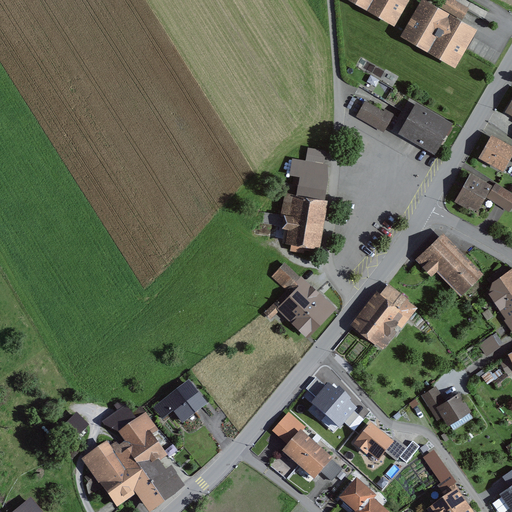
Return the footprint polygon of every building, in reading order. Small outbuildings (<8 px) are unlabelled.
[(351,0),(396,25),(410,0),(351,0)] [(479,28),(429,0),(422,0),(402,36),(457,67),(479,28)] [(470,8),(456,0),(443,0),(440,5),(464,19),(470,8)] [(356,116),(384,131),(395,113),(386,108),(384,110),(366,99),(356,116)] [(436,153),(454,122),(417,101),(399,132),(436,153)] [(504,170),(511,155),(511,143),(493,133),(480,156),(504,170)] [(326,150),(308,147),(306,160),(324,163),(326,150)] [(300,176),(297,193),(285,191),(281,213),(285,214),(282,227),(287,228),(285,242),(291,243),(290,250),(304,252),(306,246),(320,248),(329,199),(325,198),(329,176),(328,164),(324,163),(306,160),(293,157),(290,174),(300,176)] [(493,185),(470,171),(454,200),(468,208),(469,206),(478,211),(486,197),(493,185)] [(511,191),(495,182),(493,185),(486,197),(509,211),(511,206),(511,191)] [(461,294),(484,272),(443,231),(415,258),(431,274),(436,269),(461,294)] [(300,275),(285,261),(272,275),(287,289),(300,275)] [(511,265),(499,275),(511,293),(511,265)] [(307,338),(337,307),(302,274),(300,275),(287,289),(264,313),(270,318),(278,310),(307,338)] [(511,330),(511,293),(499,275),(493,279),(488,292),(506,317),(504,319),(511,330)] [(375,342),(375,341),(384,348),(417,306),(409,299),(410,298),(388,281),(353,325),(375,342)] [(488,319),(494,315),(489,307),(483,312),(488,319)] [(486,355),(500,346),(492,333),(478,343),(486,355)] [(511,353),(510,355),(510,356),(500,360),(506,371),(506,373),(507,372),(511,369),(511,353)] [(348,389),(324,367),(288,404),(289,405),(264,430),(279,444),(297,426),(301,430),(312,420),(315,423),(348,389)] [(499,387),(511,378),(507,372),(506,373),(506,371),(493,381),(499,387)] [(208,404),(189,379),(153,407),(162,419),(173,411),(183,424),(208,404)] [(445,399),(436,384),(421,394),(437,419),(442,415),(436,404),(445,399)] [(473,416),(469,411),(471,410),(459,390),(445,399),(436,404),(442,415),(448,424),(450,423),(453,429),(473,416)] [(159,431),(146,412),(141,406),(133,412),(123,398),(117,403),(121,409),(101,422),(118,432),(125,441),(122,443),(144,473),(160,462),(168,456),(153,435),(159,431)] [(90,426),(77,412),(63,425),(76,439),(90,426)] [(394,436),(392,439),(371,422),(353,443),(366,454),(368,452),(378,460),(385,451),(396,460),(407,446),(394,436)] [(316,443),(299,429),(280,450),(297,464),(316,443)] [(62,451),(72,460),(83,450),(73,440),(62,451)] [(421,447),(413,440),(399,457),(407,463),(421,447)] [(82,459),(91,472),(85,477),(91,485),(98,481),(116,467),(136,495),(148,511),(149,511),(164,502),(144,473),(122,443),(119,445),(116,441),(110,446),(107,441),(82,459)] [(332,458),(316,443),(297,464),(313,479),(320,471),(331,481),(342,469),(331,459),(332,458)] [(456,482),(434,449),(423,457),(441,483),(436,486),(441,492),(456,482)] [(160,462),(144,473),(164,502),(185,487),(172,465),(166,470),(160,462)] [(98,481),(117,508),(136,495),(116,467),(98,481)] [(511,468),(503,475),(510,485),(500,491),(511,508),(511,468)] [(376,495),(356,477),(338,497),(354,511),(359,510),(369,499),(373,498),(376,495)] [(428,511),(453,511),(467,502),(456,488),(426,509),(428,511)] [(354,511),(353,511),(389,511),(373,498),(369,499),(359,510),(354,511)] [(473,511),(467,502),(453,511),(473,511)]
